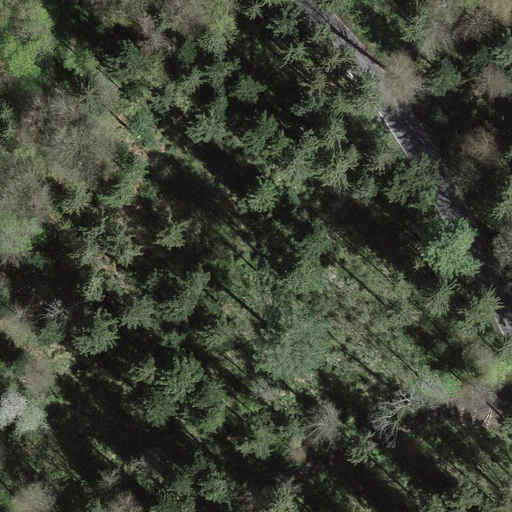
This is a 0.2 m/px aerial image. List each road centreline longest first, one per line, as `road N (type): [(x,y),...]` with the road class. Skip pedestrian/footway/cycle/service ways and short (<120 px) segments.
road 1 (tertiary): [(300,0),(402,117),(511,322)]
road 2 (track): [(511,379),(221,511)]
